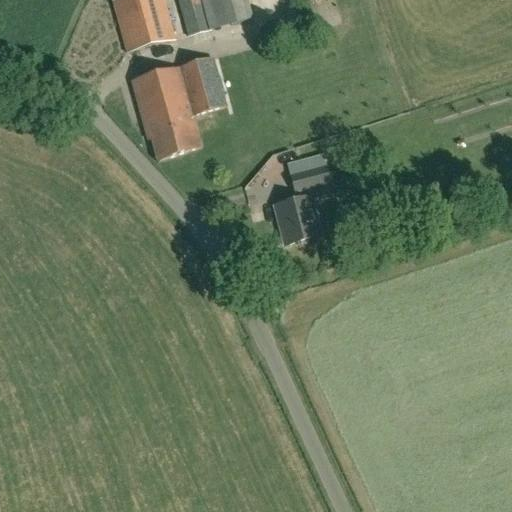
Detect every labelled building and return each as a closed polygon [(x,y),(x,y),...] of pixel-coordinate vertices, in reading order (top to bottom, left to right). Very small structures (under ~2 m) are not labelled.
[(162,0),(124,0),(112,3),(126,55),(174,42),(162,0)] [(200,0),(176,0),(187,39),(209,33),(202,4),(200,0)] [(240,0),(217,0),(202,4),(209,33),(210,38),(247,29),(240,0)] [(167,161),(201,150),(193,118),(226,109),(212,61),(131,84),(147,142),(160,138),(167,161)] [(294,195),(330,186),(325,156),(289,165),(294,195)] [(311,199),(274,208),(285,248),(321,238),(311,199)] [(377,238),(362,242),(366,253),(380,249),(377,238)]
